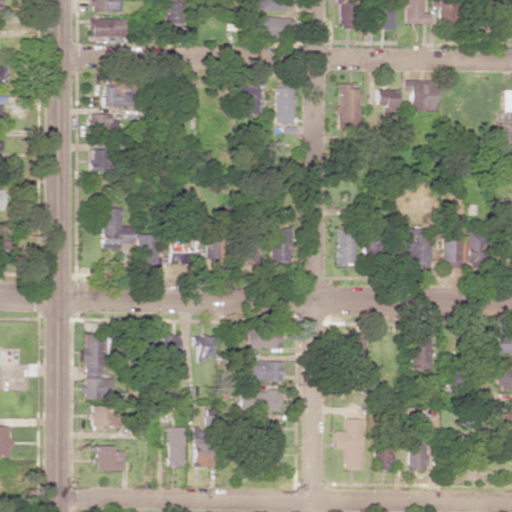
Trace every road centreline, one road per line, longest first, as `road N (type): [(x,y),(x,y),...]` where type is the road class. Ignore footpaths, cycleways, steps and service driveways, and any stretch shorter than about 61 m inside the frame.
road 1 (tertiary): [(59,0),(54,511)]
road 2 (residential): [(309,0),(310,511)]
road 3 (residential): [(511,303),(0,303)]
road 4 (residential): [(511,503),(55,498)]
road 5 (residential): [(511,60),(60,60)]
